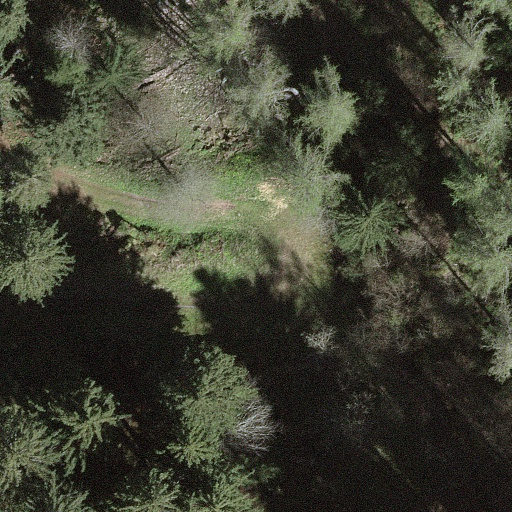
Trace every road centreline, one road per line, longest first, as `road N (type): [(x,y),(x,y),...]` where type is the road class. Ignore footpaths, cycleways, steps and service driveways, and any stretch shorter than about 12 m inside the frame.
road 1 (track): [(0,295),(118,275),(261,294),(298,247),(334,0)]
road 2 (track): [(309,167),(236,197),(145,203),(0,142)]
